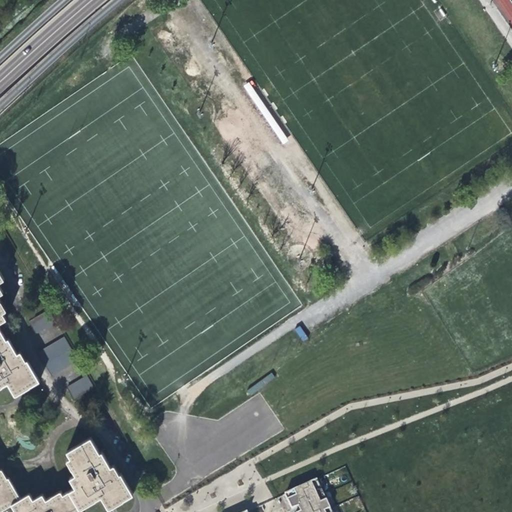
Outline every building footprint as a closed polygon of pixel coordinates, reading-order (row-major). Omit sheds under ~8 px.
[(43,308),(26,318),(33,331),(51,321),(43,308)] [(302,342),(307,339),(300,326),(295,329),(302,342)] [(0,334),(0,388),(8,384),(15,397),(38,383),(26,363),(24,364),(19,354),(16,356),(12,350),(7,341),(5,343),(0,334)] [(59,335),(35,348),(50,373),(73,359),(59,335)] [(273,371),(248,388),(252,393),(277,377),(273,371)] [(82,373),(64,383),(72,397),(89,387),(82,373)] [(75,490),(69,493),(79,509),(101,496),(108,509),(132,495),(121,475),(119,477),(113,467),(110,469),(105,461),(101,454),(99,455),(90,440),(66,453),(70,460),(67,462),(75,477),(69,480),(75,490)] [(0,511),(10,506),(19,500),(7,480),(5,481),(0,472),(0,511)] [(334,511),(333,508),(326,493),(319,479),(287,493),(294,508),(301,505),(303,511),(301,511),(334,511)] [(28,495),(19,500),(10,506),(13,511),(80,511),(79,509),(69,493),(62,497),(59,494),(44,503),(40,497),(32,502),(28,495)]
